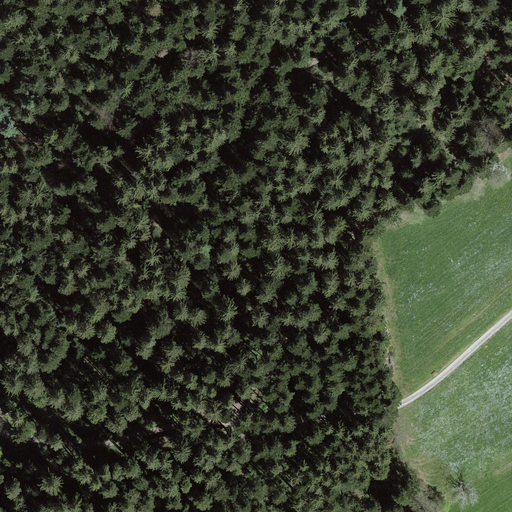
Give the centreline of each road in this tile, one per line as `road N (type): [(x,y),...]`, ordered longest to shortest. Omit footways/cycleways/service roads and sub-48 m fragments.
road 1 (track): [(497,0),(183,511)]
road 2 (track): [(438,0),(238,94),(116,133),(84,142),(0,134)]
road 3 (track): [(238,423),(399,406),(511,316)]
road 4 (track): [(238,423),(106,441),(0,431)]
road 5 (track): [(188,0),(94,108),(84,142)]
